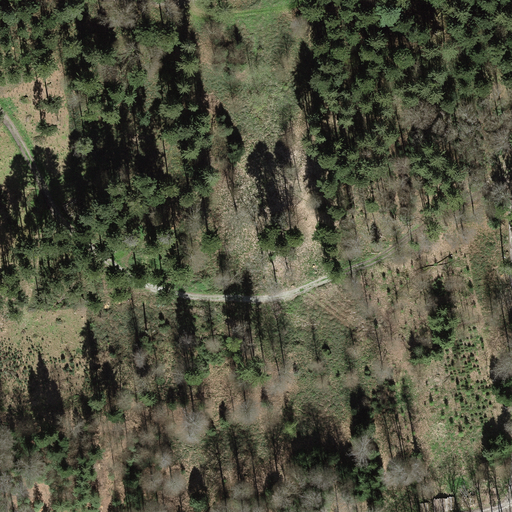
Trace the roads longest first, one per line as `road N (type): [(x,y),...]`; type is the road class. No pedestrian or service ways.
road 1 (track): [(0,120),(55,241),(189,301),(362,273),(511,179)]
road 2 (track): [(203,9),(347,0)]
